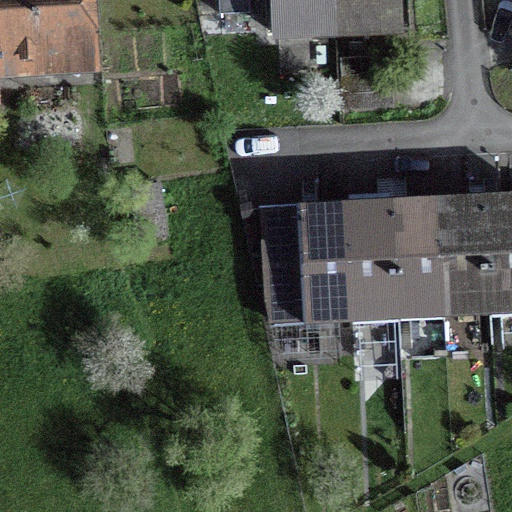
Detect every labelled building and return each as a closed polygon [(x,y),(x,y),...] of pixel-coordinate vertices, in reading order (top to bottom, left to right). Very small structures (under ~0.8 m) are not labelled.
[(82,0),(0,0),(0,59),(85,54),(82,0)] [(218,0),(219,16),(250,14),(249,0),(218,0)] [(276,0),(277,36),(401,32),(399,0),(276,0)] [(338,82),(340,111),(388,108),(387,79),(338,82)] [(455,202),(411,204),(366,206),(320,207),(266,210),(271,329),(306,328),(305,321),(511,312),(511,199),(504,200),(455,202)]
